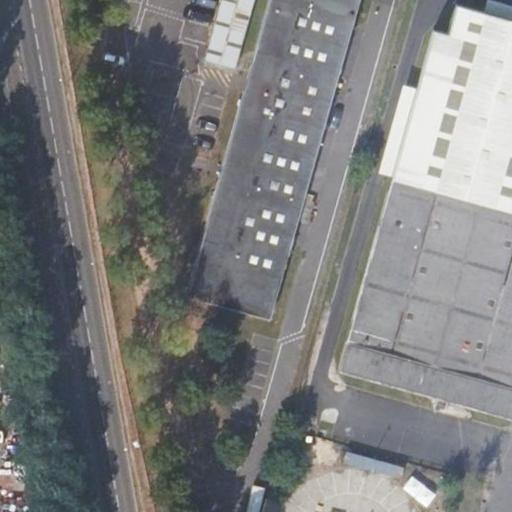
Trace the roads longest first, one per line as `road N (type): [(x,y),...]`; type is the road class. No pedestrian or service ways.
road 1 (tertiary): [(28,0),(119,511)]
road 2 (unknown): [(377,0),(249,462)]
road 3 (unknown): [(171,0),(144,133)]
